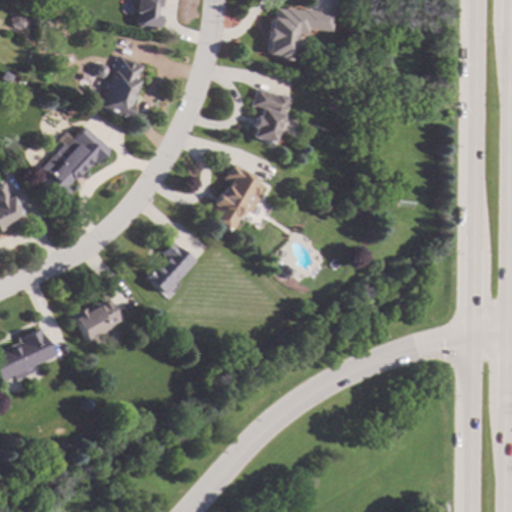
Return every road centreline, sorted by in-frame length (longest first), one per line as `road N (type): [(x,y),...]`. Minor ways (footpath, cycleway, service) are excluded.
road 1 (secondary): [(467,0),(464,511)]
road 2 (residential): [(185,511),(265,424),(316,387),(467,329),(507,327)]
road 3 (residential): [(0,279),(144,189),(196,109),(207,0)]
road 4 (secondary): [(507,327),(508,33)]
road 5 (secondary): [(504,511),(507,327)]
